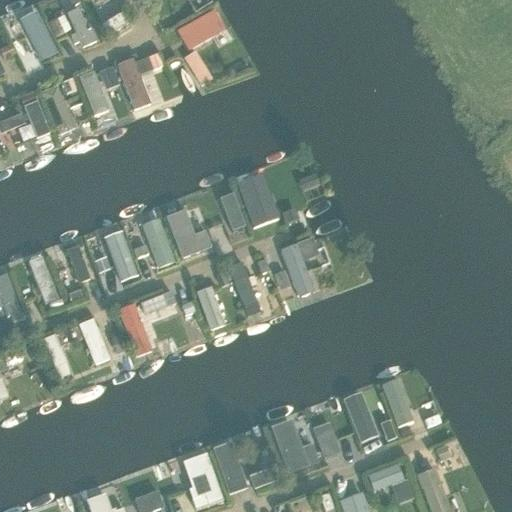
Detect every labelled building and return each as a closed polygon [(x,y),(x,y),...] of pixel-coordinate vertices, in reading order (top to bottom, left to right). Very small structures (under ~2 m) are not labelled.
[(163,5),(159,0),(152,0),(150,2),(155,10),(163,5)] [(88,33),(77,12),(65,18),(74,36),(69,39),(73,48),(78,46),(81,51),(96,44),(90,32),(88,33)] [(175,33),(187,55),(224,35),(213,13),(175,33)] [(130,24),(124,14),(102,27),(108,37),(130,24)] [(57,56),(35,15),(18,24),(39,65),(57,56)] [(63,35),(56,20),(47,24),(54,40),(63,35)] [(14,57),(9,47),(0,51),(0,58),(2,63),(14,57)] [(211,83),(194,54),(183,61),(200,90),(211,83)] [(132,62),(115,69),(133,114),(150,107),(140,79),(163,70),(156,58),(134,67),(132,62)] [(119,87),(111,69),(97,74),(105,93),(119,87)] [(108,115),(93,76),(77,82),(93,121),(108,115)] [(72,81),(61,85),(66,97),(77,93),(72,81)] [(74,133),(56,89),(39,96),(56,140),(74,133)] [(19,101),(23,109),(36,103),(33,95),(19,101)] [(49,137),(36,105),(22,111),(36,143),(49,137)] [(0,138),(24,127),(20,117),(0,125),(0,138)] [(279,220),(263,175),(236,185),(252,230),(279,220)] [(320,187),(316,175),(299,181),(303,193),(320,187)] [(299,218),(295,209),(281,214),(285,223),(299,218)] [(244,228),(238,210),(224,215),(231,233),(244,228)] [(210,249),(203,232),(193,236),(183,211),(165,218),(180,260),(210,249)] [(176,263),(159,219),(141,225),(158,270),(176,263)] [(120,283),(138,276),(121,232),(103,238),(120,283)] [(311,240),(279,253),(298,301),(314,294),(302,264),(318,257),(311,240)] [(90,280),(78,246),(66,250),(78,284),(90,280)] [(148,256),(145,247),(133,252),(136,260),(148,256)] [(110,270),(105,258),(93,262),(98,274),(110,270)] [(58,299),(42,261),(28,266),(44,305),(58,299)] [(263,261),(255,264),(260,275),(267,272),(263,261)] [(247,278),(241,264),(228,269),(247,320),(260,315),(251,288),(257,286),(253,276),(247,278)] [(225,272),(216,276),(220,288),(230,284),(225,272)] [(290,287),(284,272),(273,276),(279,292),(290,287)] [(20,313),(6,275),(0,277),(0,299),(1,302),(0,301),(0,309),(3,309),(6,319),(20,313)] [(225,325),(211,287),(196,293),(210,331),(225,325)] [(83,296),(79,288),(68,293),(71,301),(83,296)] [(172,289),(139,301),(144,314),(150,312),(153,321),(176,312),(173,304),(177,302),(172,289)] [(63,305),(61,298),(48,304),(51,310),(63,305)] [(153,351),(134,304),(118,311),(136,358),(153,351)] [(194,314),(190,304),(181,307),(185,317),(194,314)] [(26,321),(23,313),(11,317),(14,326),(26,321)] [(109,361),(93,321),(78,327),(94,367),(109,361)] [(83,340),(77,327),(69,330),(74,343),(83,340)] [(67,364),(55,336),(42,341),(59,381),(71,376),(66,364),(67,364)] [(126,352),(119,337),(110,341),(116,356),(126,352)] [(40,362),(37,356),(30,359),(33,365),(40,362)] [(0,401),(8,399),(1,379),(0,379),(0,401)] [(413,423),(397,381),(380,387),(396,430),(413,423)] [(342,402),(359,446),(377,438),(360,395),(342,402)] [(440,425),(437,416),(422,422),(425,431),(440,425)] [(318,463),(311,444),(300,448),(290,420),(269,428),(286,475),(318,463)] [(395,439),(388,422),(379,425),(386,443),(395,439)] [(340,454),(329,424),(312,431),(323,461),(340,454)] [(411,435),(408,427),(398,431),(401,439),(411,435)] [(248,490),(230,444),(211,451),(229,497),(248,490)] [(450,460),(445,448),(435,451),(440,463),(450,460)] [(220,500),(203,453),(189,458),(207,505),(220,500)] [(282,479),(277,466),(248,476),(253,490),(282,479)] [(365,479),(371,495),(402,483),(396,467),(365,479)] [(450,511),(434,469),(416,476),(429,511),(450,511)] [(412,501),(405,483),(390,488),(397,507),(412,501)] [(333,507),(327,491),(322,493),(322,494),(319,499),(323,511),(322,511),(321,511),(333,511),(332,507),(333,507)] [(163,511),(157,494),(134,502),(137,511),(163,511)] [(367,511),(362,496),(338,505),(340,511),(367,511)] [(110,511),(105,498),(86,504),(88,511),(123,511),(122,511),(110,511)] [(221,501),(211,504),(213,509),(222,506),(221,501)]
